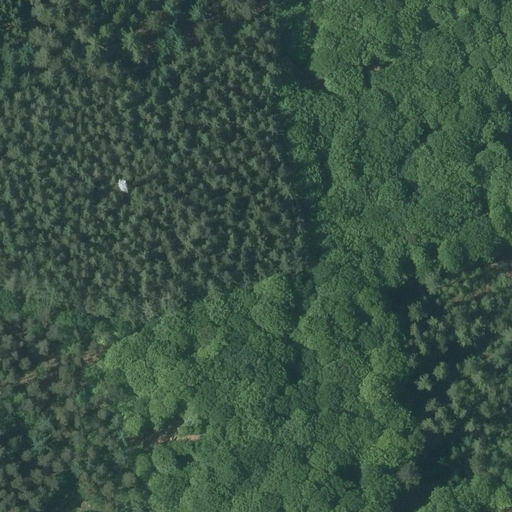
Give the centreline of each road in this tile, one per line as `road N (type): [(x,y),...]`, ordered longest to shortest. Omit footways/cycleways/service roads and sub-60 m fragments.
road 1 (track): [(339,511),(333,333),(278,138),(280,0)]
road 2 (track): [(0,100),(176,78),(342,0)]
